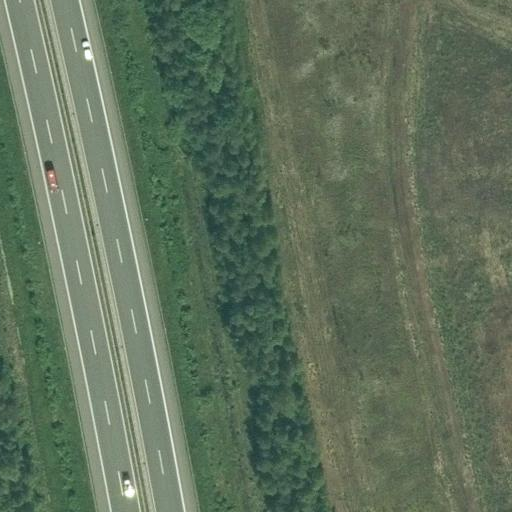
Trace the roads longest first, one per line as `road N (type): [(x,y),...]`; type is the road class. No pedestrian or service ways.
road 1 (motorway): [(168,511),(64,0)]
road 2 (motorway): [(20,0),(124,511)]
